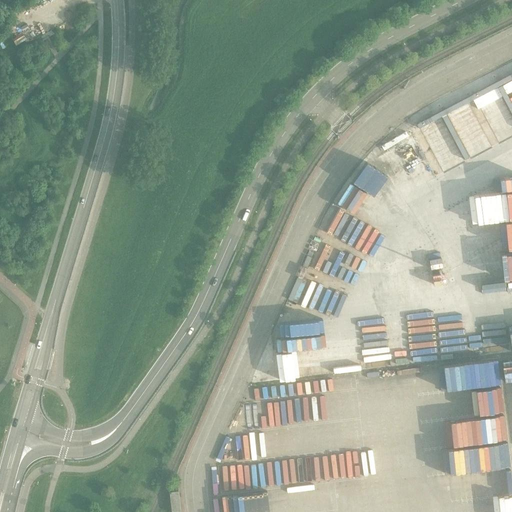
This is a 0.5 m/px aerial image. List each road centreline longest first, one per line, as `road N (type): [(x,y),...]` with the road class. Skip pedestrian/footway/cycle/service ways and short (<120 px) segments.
road 1 (tertiary): [(125,418),(194,320),(269,157),(315,96)]
road 2 (tertiary): [(52,307),(109,118),(116,0)]
road 3 (tertiary): [(315,96),(386,40),(466,0)]
road 4 (tertiary): [(52,307),(13,430)]
road 5 (tertiary): [(27,425),(52,307)]
